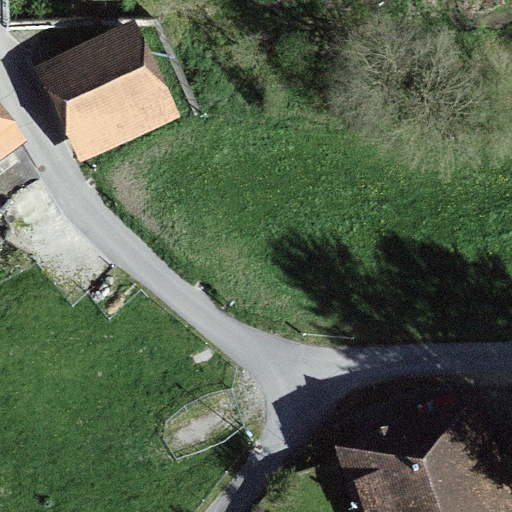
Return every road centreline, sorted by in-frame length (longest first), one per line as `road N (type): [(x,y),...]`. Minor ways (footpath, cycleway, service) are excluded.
road 1 (unclassified): [(327,370),(243,347),(113,237),(0,73)]
road 2 (unclassified): [(511,361),(327,370)]
road 3 (unclassified): [(327,370),(223,511)]
